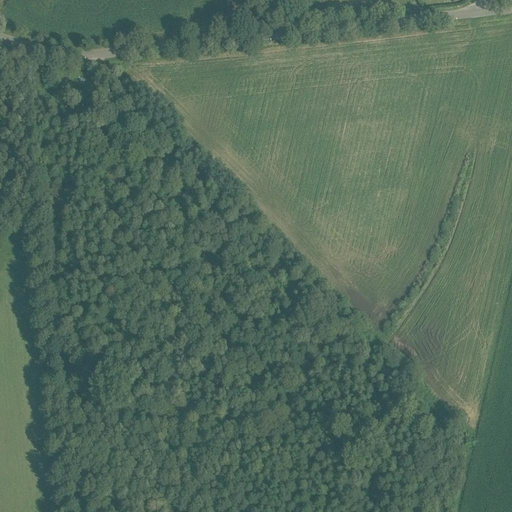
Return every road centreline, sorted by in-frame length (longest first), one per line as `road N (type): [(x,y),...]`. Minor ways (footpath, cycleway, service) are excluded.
road 1 (unclassified): [(0,39),(66,56),(470,13)]
road 2 (track): [(64,511),(24,47)]
